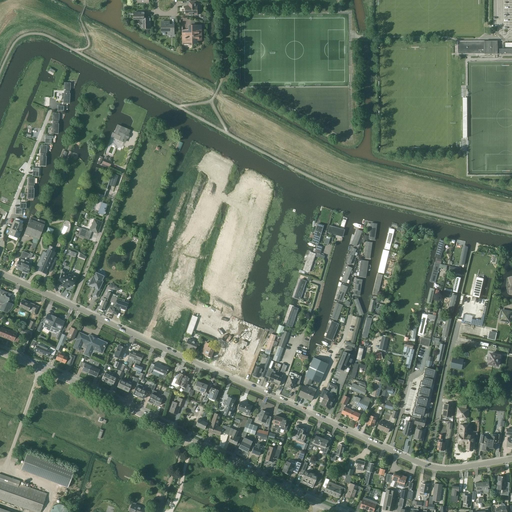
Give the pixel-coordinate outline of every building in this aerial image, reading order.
[(186,15),(197,15),(197,6),(196,6),(196,2),(189,2),(189,6),(186,6),(186,15)] [(144,28),(150,28),(150,19),(146,19),(144,17),(143,12),(134,13),(134,19),(138,19),(138,22),(141,25),(144,25),(144,28)] [(169,21),(161,22),(161,31),(168,32),(168,35),(174,35),(174,25),(169,25),(169,21)] [(188,49),(191,49),(191,48),(192,48),(192,47),(192,43),(196,43),(196,40),(201,40),(200,27),(189,27),(189,30),(182,30),(182,44),(182,45),(183,45),(183,46),(184,47),(185,47),(186,47),(188,47),(188,49)] [(457,54),(497,54),(497,41),(457,41),(457,54)] [(106,154),(113,157),(122,136),(124,137),(128,137),(130,130),(118,126),(106,154)] [(112,161),(104,158),(102,163),(110,166),(112,161)] [(119,176),(112,173),(108,185),(115,187),(119,176)] [(105,215),(108,205),(102,202),(104,195),(98,193),(93,208),(99,210),(98,213),(105,215)] [(39,238),(44,225),(30,219),(25,233),(39,238)] [(92,231),(98,233),(102,222),(94,220),(89,232),(81,228),(79,231),(78,236),(89,240),(92,231)] [(21,228),(22,225),(14,221),(9,234),(18,237),(22,228),(21,228)] [(313,243),(319,245),(325,227),(319,225),(313,243)] [(331,227),(329,234),(344,238),(346,230),(331,227)] [(386,249),(391,250),(396,230),(391,229),(386,249)] [(353,245),(359,247),(364,232),(358,230),(353,245)] [(436,257),(442,259),(446,242),(441,240),(436,257)] [(373,243),(367,242),(365,259),(371,259),(373,243)] [(465,247),(461,265),(465,266),(469,248),(465,247)] [(353,248),(348,264),(354,266),(359,250),(353,248)] [(25,264),(26,261),(23,260),(25,256),(28,257),(30,254),(23,251),(20,259),(20,258),(16,268),(22,270),(25,264)] [(50,270),(56,258),(53,256),(53,255),(47,252),(47,254),(43,252),(38,265),(41,266),(40,268),(46,271),(47,269),(50,270)] [(384,252),(380,273),(385,274),(390,253),(384,252)] [(310,253),(304,271),(311,273),(317,255),(310,253)] [(25,264),(22,270),(27,273),(31,264),(26,261),(25,264)] [(360,278),(367,279),(369,262),(362,261),(360,278)] [(436,264),(431,282),(435,283),(440,265),(436,264)] [(343,282),(349,285),(353,269),(348,267),(343,282)] [(68,277),(69,273),(65,272),(66,270),(63,269),(59,280),(63,282),(61,286),(64,287),(68,277)] [(68,277),(64,287),(67,288),(69,284),(73,286),(77,274),(74,273),(73,275),(69,273),(68,277)] [(90,282),(91,282),(89,285),(93,287),(93,286),(95,287),(95,288),(97,288),(93,296),(97,297),(103,285),(101,284),(102,281),(101,281),(103,276),(96,273),(94,277),(93,277),(93,278),(92,278),(91,278),(90,278),(90,279),(89,280),(90,280),(90,281),(90,282)] [(384,276),(378,275),(373,295),(379,297),(384,276)] [(355,296),(361,297),(364,280),(357,279),(355,296)] [(307,282),(302,280),(296,298),(301,300),(307,282)] [(343,285),(338,301),(343,303),(348,287),(343,285)] [(12,308),(14,304),(8,302),(10,295),(4,292),(0,290),(0,302),(3,303),(0,310),(7,313),(12,308)] [(112,296),(113,294),(108,292),(105,299),(103,298),(99,309),(104,311),(108,300),(110,301),(112,296)] [(365,315),(359,299),(355,301),(361,316),(365,315)] [(35,314),(38,307),(22,300),(19,307),(28,311),(29,308),(33,309),(31,312),(35,314)] [(128,304),(117,300),(115,306),(114,306),(113,309),(114,309),(113,313),(117,315),(120,308),(125,310),(128,304)] [(332,320),(339,321),(343,306),(337,304),(332,320)] [(292,307),(287,325),(293,327),(299,309),(292,307)] [(501,319),(511,321),(511,316),(510,316),(511,313),(503,311),(501,319)] [(40,324),(37,330),(40,332),(42,327),(44,328),(49,332),(56,318),(53,316),(53,317),(47,314),(43,325),(40,324)] [(56,318),(49,332),(50,332),(49,332),(50,332),(56,334),(58,334),(56,339),(59,340),(62,334),(59,333),(64,322),(59,320),(59,319),(56,318)] [(33,329),(36,323),(30,320),(27,327),(33,329)] [(447,320),(443,338),(448,339),(452,321),(447,320)] [(325,339),(332,342),(340,325),(333,322),(325,339)] [(280,325),(277,332),(280,334),(282,334),(285,327),(280,325)] [(366,325),(363,338),(368,339),(371,326),(366,325)] [(18,342),(20,337),(16,335),(7,331),(8,330),(1,328),(0,330),(0,335),(13,341),(14,341),(18,342)] [(30,337),(32,332),(22,328),(20,333),(30,337)] [(73,340),(77,330),(71,328),(67,336),(62,334),(58,344),(63,346),(66,339),(69,341),(70,338),(73,340)] [(284,331),(278,346),(284,348),(290,333),(284,331)] [(90,356),(91,353),(91,352),(90,352),(92,349),(94,348),(97,349),(97,350),(97,351),(100,352),(102,353),(104,347),(105,347),(105,346),(106,343),(96,338),(95,340),(91,338),(92,336),(89,335),(88,337),(79,333),(76,339),(77,340),(73,347),(79,350),(80,349),(80,348),(80,347),(79,347),(79,346),(86,349),(84,354),(90,357),(90,356)] [(271,349),(276,336),(270,334),(265,347),(271,349)] [(199,348),(200,343),(196,341),(195,340),(194,339),(192,340),(189,339),(188,339),(187,343),(188,343),(186,347),(187,348),(188,349),(189,349),(195,351),(197,347),(199,348)] [(39,342),(38,344),(37,344),(34,350),(48,356),(50,350),(49,349),(50,347),(39,342)] [(211,357),(215,349),(209,347),(211,344),(206,342),(202,353),(205,354),(205,355),(211,357)] [(118,345),(113,357),(121,360),(126,348),(122,347),(122,346),(120,345),(119,346),(118,345)] [(409,354),(406,369),(411,370),(416,348),(406,345),(404,353),(409,354)] [(443,361),(446,346),(441,345),(438,360),(443,361)] [(273,360),(279,362),(284,348),(278,346),(273,360)] [(134,360),(135,358),(137,353),(131,350),(126,361),(130,362),(128,366),(130,367),(132,363),(133,363),(133,362),(134,361),(134,360)] [(64,363),(67,357),(64,355),(65,355),(59,352),(56,360),(64,363)] [(350,366),(354,356),(344,352),(338,368),(344,371),(346,365),(350,366)] [(136,361),(133,369),(140,372),(143,367),(139,365),(143,355),(137,353),(135,358),(134,360),(134,361),(136,361)] [(489,360),(488,364),(498,366),(500,356),(490,354),(490,357),(488,357),(487,358),(487,359),(488,360),(489,360)] [(461,370),(463,362),(455,360),(455,358),(452,357),(450,366),(456,367),(456,369),(461,370)] [(79,366),(83,368),(81,371),(87,373),(93,360),(90,358),(89,361),(88,365),(81,362),(79,366)] [(299,395),(304,398),(304,397),(311,401),(315,392),(308,389),(313,380),(320,383),(328,364),(314,358),(305,376),(307,377),(305,383),(305,386),(305,387),(303,386),(299,395)] [(93,360),(87,373),(96,377),(99,369),(94,367),(97,362),(93,360)] [(113,367),(119,370),(122,364),(115,361),(113,367)] [(166,376),(164,375),(168,368),(160,364),(155,362),(154,366),(151,365),(148,372),(150,373),(152,370),(160,373),(159,376),(165,379),(166,376)] [(120,370),(127,373),(129,371),(125,369),(126,366),(122,364),(120,370)] [(262,374),(263,369),(257,366),(254,375),(254,376),(257,377),(259,377),(260,373),(262,374)] [(274,370),(269,368),(266,376),(269,377),(270,376),(271,376),(268,381),(274,384),(277,375),(275,373),(275,372),(273,371),(274,370)] [(426,368),(424,377),(430,379),(431,377),(433,377),(435,370),(426,368)] [(105,372),(101,380),(106,383),(111,372),(109,371),(108,371),(107,373),(105,372)] [(106,383),(112,385),(116,377),(113,376),(114,374),(111,372),(106,383)] [(180,386),(185,376),(180,373),(177,379),(174,378),(171,385),(175,387),(178,386),(179,385),(180,386)] [(277,375),(274,384),(279,386),(283,377),(283,375),(281,374),(280,376),(277,375)] [(289,375),(289,376),(285,386),(288,387),(288,388),(291,389),(291,388),(292,389),(293,386),(295,385),(296,384),(300,385),(303,376),(297,375),(296,378),(289,375)] [(185,376),(180,386),(185,388),(183,390),(186,392),(190,385),(187,384),(190,378),(185,376)] [(127,380),(126,382),(122,389),(128,392),(131,384),(133,385),(134,384),(137,378),(134,377),(132,382),(127,380)] [(376,381),(372,395),(378,397),(380,392),(383,392),(382,394),(387,396),(388,393),(391,394),(395,395),(397,389),(384,386),(383,389),(381,389),(382,382),(383,379),(375,377),(375,378),(374,380),(375,380),(376,381)] [(420,381),(419,387),(428,389),(429,386),(431,386),(433,380),(430,379),(424,377),(423,382),(420,381)] [(122,389),(126,382),(120,379),(117,387),(122,389)] [(199,391),(202,383),(196,381),(193,389),(199,391)] [(153,403),(158,393),(154,391),(156,387),(152,385),(149,391),(152,392),(148,401),(149,401),(149,402),(151,403),(152,403),(153,403)] [(141,389),(136,386),(133,394),(138,396),(141,389)] [(419,387),(416,396),(425,398),(426,396),(428,396),(430,389),(428,389),(419,387)] [(215,400),(218,391),(211,388),(209,395),(206,394),(204,398),(202,397),(200,402),(205,404),(208,398),(215,400)] [(141,389),(138,396),(139,396),(139,397),(141,398),(142,398),(143,399),(147,391),(141,389)] [(330,409),(334,399),(326,395),(328,392),(323,389),(320,397),(323,399),(321,405),(330,409)] [(163,395),(158,393),(153,403),(158,406),(161,400),(164,402),(169,393),(165,391),(163,395)] [(360,394),(359,398),(357,397),(354,402),(352,406),(354,407),(350,417),(357,421),(360,414),(355,411),(356,408),(357,408),(358,406),(366,410),(371,399),(360,394)] [(416,396),(414,406),(423,408),(424,405),(426,406),(428,399),(425,398),(416,396)] [(230,417),(234,408),(234,407),(233,405),(235,400),(234,400),(234,399),(233,398),(232,398),(232,399),(228,397),(227,401),(225,401),(224,404),(226,404),(227,405),(224,414),(230,417)] [(183,407),(185,400),(178,398),(176,403),(173,401),(169,411),(176,414),(179,406),(183,407)] [(197,402),(189,399),(188,403),(192,405),(190,408),(194,410),(197,402)] [(241,402),(238,409),(244,412),(244,411),(249,413),(249,415),(250,416),(252,411),(250,410),(252,406),(247,404),(248,402),(244,401),(244,403),(241,402)] [(384,408),(393,410),(395,404),(387,401),(384,408)] [(450,417),(452,406),(444,404),(443,416),(450,417)] [(354,407),(352,406),(351,409),(345,407),(342,413),(350,417),(354,407)] [(414,406),(411,416),(420,418),(421,415),(423,415),(425,409),(423,408),(414,406)] [(468,409),(458,408),(457,416),(466,418),(468,409)] [(265,422),(269,413),(262,410),(258,420),(265,422)] [(221,432),(225,433),(228,434),(230,427),(223,425),(222,428),(218,426),(221,416),(215,413),(209,432),(220,435),(221,432)] [(374,414),(374,417),(370,415),(367,424),(374,426),(378,416),(374,414)] [(275,416),(273,423),(275,424),(274,428),(277,429),(276,432),(279,433),(280,429),(286,431),(288,423),(286,422),(287,419),(275,416)] [(415,420),(414,424),(418,425),(417,426),(418,427),(419,426),(421,427),(421,426),(424,426),(426,421),(415,418),(415,420)] [(204,429),(207,423),(199,419),(196,425),(204,429)] [(414,424),(415,420),(410,419),(409,422),(407,422),(404,434),(410,436),(413,424),(414,424)] [(248,420),(241,437),(245,438),(247,432),(255,435),(258,427),(249,424),(251,421),(248,420)] [(387,433),(391,426),(381,421),(377,428),(387,433)] [(472,450),(474,435),(469,435),(469,434),(468,432),(466,432),(467,425),(460,425),(458,443),(460,443),(460,444),(460,445),(463,445),(465,444),(468,444),(468,450),(472,450)] [(302,428),(301,428),(300,428),(300,427),(296,426),(292,435),(293,435),(297,437),(296,440),(296,439),(296,440),(304,443),(307,435),(308,435),(307,435),(304,433),(305,430),(305,429),(302,428)] [(418,427),(417,426),(417,428),(416,428),(413,439),(421,441),(423,431),(420,430),(421,427),(419,426),(418,427)] [(232,436),(230,442),(236,445),(240,437),(236,436),(238,432),(231,428),(228,434),(232,436)] [(269,432),(257,429),(256,436),(267,438),(269,432)] [(480,442),(483,443),(482,450),(489,451),(489,448),(490,438),(485,437),(485,436),(481,435),(480,442)] [(500,443),(501,436),(497,435),(497,436),(491,435),(491,438),(490,438),(489,448),(496,449),(497,442),(500,443)] [(319,447),(322,439),(319,438),(319,437),(316,436),(316,437),(316,436),(315,439),(312,438),(308,449),(311,451),(313,445),(319,447)] [(252,444),(253,441),(246,438),(245,441),(244,440),(240,447),(249,451),(252,444)] [(325,456),(329,446),(327,445),(328,441),(322,439),(319,447),(321,448),(320,450),(324,452),(322,455),(325,456)] [(444,451),(445,443),(438,442),(437,450),(444,451)] [(262,449),(263,445),(258,443),(257,447),(255,447),(253,452),(260,455),(262,449)] [(342,457),(345,446),(339,444),(337,454),(333,453),(331,460),(335,461),(336,456),(342,457)] [(274,458),(277,459),(278,459),(282,446),(278,445),(277,448),(270,446),(266,459),(273,462),(274,458)] [(74,471),(27,453),(24,462),(21,470),(67,488),(74,471)] [(363,471),(365,462),(356,460),(355,466),(358,466),(357,469),(363,471)] [(298,471),(301,463),(296,461),(295,463),(292,462),(291,463),(287,461),(283,471),(285,472),(285,473),(288,474),(289,473),(291,474),(293,469),(298,471)] [(373,472),(375,464),(369,463),(366,471),(367,471),(367,472),(366,472),(363,484),(368,485),(371,473),(370,473),(370,472),(373,472)] [(311,474),(312,472),(310,471),(309,473),(305,471),(301,482),(307,484),(311,474)] [(311,474),(307,484),(313,487),(317,476),(314,475),(315,473),(312,472),(311,474)] [(0,499),(36,511),(40,511),(47,494),(19,484),(20,481),(0,473),(0,499)] [(391,483),(392,480),(395,481),(393,487),(396,488),(397,486),(398,482),(401,475),(395,473),(393,476),(387,475),(386,481),(391,483)] [(397,486),(400,487),(401,483),(404,484),(403,488),(406,489),(408,483),(405,482),(407,477),(401,475),(398,482),(397,486)] [(508,496),(509,485),(506,485),(506,477),(498,476),(498,481),(497,481),(497,485),(498,485),(497,489),(502,490),(502,495),(508,496)] [(326,478),(323,485),(326,487),(324,492),(332,495),(336,484),(329,482),(329,479),(326,478)] [(491,499),(492,491),(489,491),(489,489),(489,482),(482,482),(483,493),(489,493),(488,499),(491,499)] [(336,484),(332,495),(339,498),(341,493),(344,494),(345,490),(345,488),(336,484)] [(354,498),(355,494),(358,495),(361,488),(351,484),(347,495),(354,498)] [(426,493),(428,485),(421,484),(420,492),(420,494),(423,495),(423,493),(426,493)] [(439,501),(441,485),(434,484),(433,497),(430,496),(429,504),(432,504),(432,500),(439,501)] [(452,491),(451,501),(456,501),(457,491),(459,492),(459,486),(453,485),(452,491)] [(380,505),(383,506),(383,509),(392,511),(396,492),(387,490),(386,492),(383,492),(380,505)] [(400,497),(412,499),(413,492),(402,490),(400,497)] [(461,500),(464,500),(463,503),(466,504),(466,507),(469,507),(470,496),(464,496),(465,493),(462,493),(461,500)] [(377,502),(369,499),(364,497),(360,507),(373,511),(374,510),(378,511),(379,504),(376,503),(377,502)] [(400,498),(399,505),(397,511),(407,511),(408,510),(402,509),(404,499),(400,498)] [(68,511),(68,510),(68,508),(67,507),(66,505),(65,504),(63,503),(62,503),(60,503),(58,503),(57,503),(55,504),(53,505),(52,506),(52,508),(51,509),(51,511),(50,511),(68,511)]
